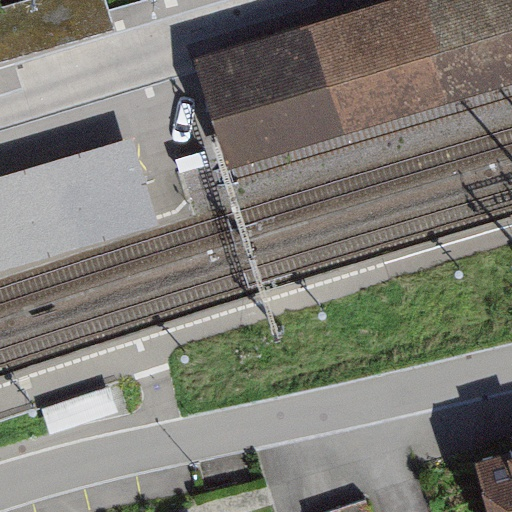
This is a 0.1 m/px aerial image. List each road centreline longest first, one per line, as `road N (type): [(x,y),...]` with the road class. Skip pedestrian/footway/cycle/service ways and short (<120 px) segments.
road 1 (residential): [(0,488),(63,465),(368,406)]
road 2 (unclassified): [(0,112),(360,0)]
road 3 (residential): [(368,406),(511,368)]
